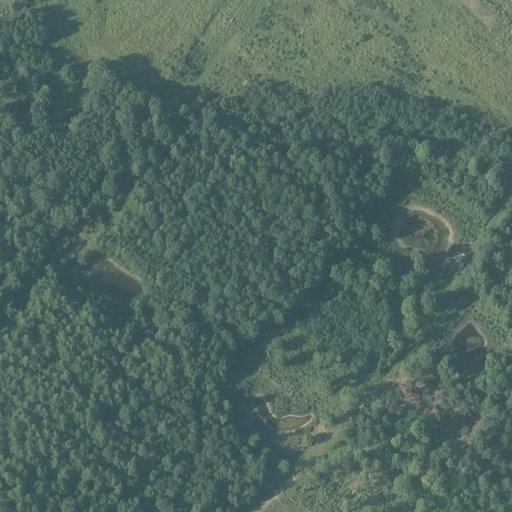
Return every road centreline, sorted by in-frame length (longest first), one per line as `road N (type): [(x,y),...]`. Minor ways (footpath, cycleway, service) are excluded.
road 1 (track): [(251,511),(397,362),(511,178)]
road 2 (track): [(0,0),(46,15),(103,55),(175,88),(197,81),(262,0)]
road 3 (track): [(99,235),(203,110),(203,73)]
road 4 (track): [(511,125),(418,57),(372,0)]
road 5 (track): [(0,103),(72,97),(103,55)]
